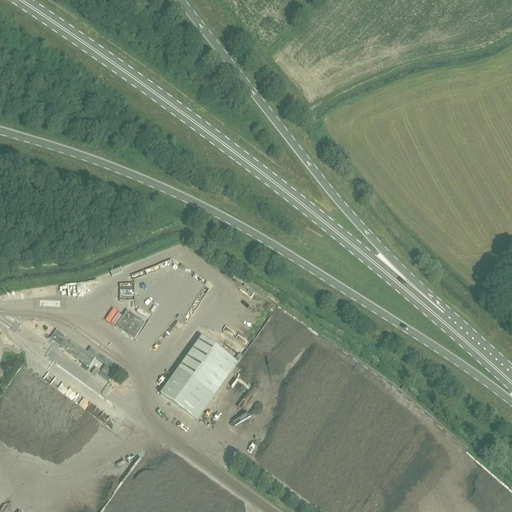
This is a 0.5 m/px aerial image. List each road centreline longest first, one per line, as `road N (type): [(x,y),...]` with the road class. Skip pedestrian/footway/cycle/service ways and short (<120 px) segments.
road 1 (primary): [(0,131),(202,206),(511,402)]
road 2 (primary): [(439,317),(191,119),(20,0)]
road 3 (primary): [(439,317),(179,0)]
